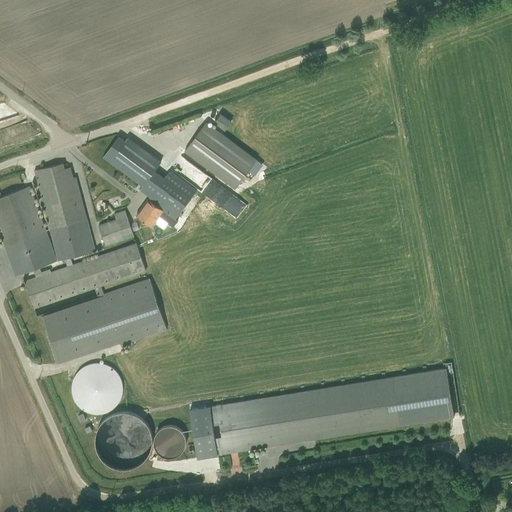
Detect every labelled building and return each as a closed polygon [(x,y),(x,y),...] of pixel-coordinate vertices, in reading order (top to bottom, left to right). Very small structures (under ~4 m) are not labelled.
[(232,188),(254,158),(203,121),(181,151),(232,188)] [(156,138),(171,134),(169,126),(154,130),(156,138)] [(159,160),(126,136),(107,162),(138,185),(136,188),(175,217),(195,189),(168,169),(162,177),(152,170),(159,160)] [(64,161),(33,169),(57,261),(96,250),(77,176),(74,177),(71,167),(66,168),(64,161)] [(30,184),(0,195),(0,239),(13,276),(57,261),(30,184)] [(149,227),(160,211),(144,199),(133,216),(149,227)] [(117,218),(99,224),(105,244),(135,235),(126,207),(115,210),(117,218)] [(132,243),(25,281),(35,307),(141,269),(132,243)] [(150,278),(41,314),(58,365),(167,329),(150,278)] [(123,395),(124,386),(122,378),(118,371),(111,366),(103,363),(94,363),(86,365),(79,370),(75,377),(72,386),(73,394),(76,402),(82,409),(90,413),(98,414),(106,413),(114,409),(120,403),(123,395)] [(213,455),(453,417),(444,366),(205,404),(213,455)] [(70,415),(73,422),(79,420),(75,412),(70,415)]
